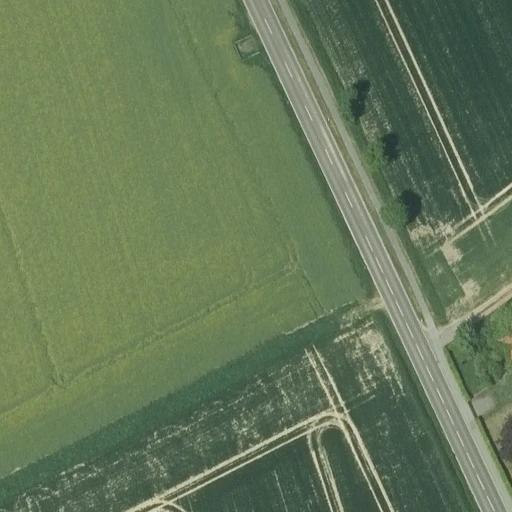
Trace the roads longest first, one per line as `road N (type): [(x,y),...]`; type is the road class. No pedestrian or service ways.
road 1 (tertiary): [(494,511),(249,0)]
road 2 (track): [(390,294),(0,494)]
